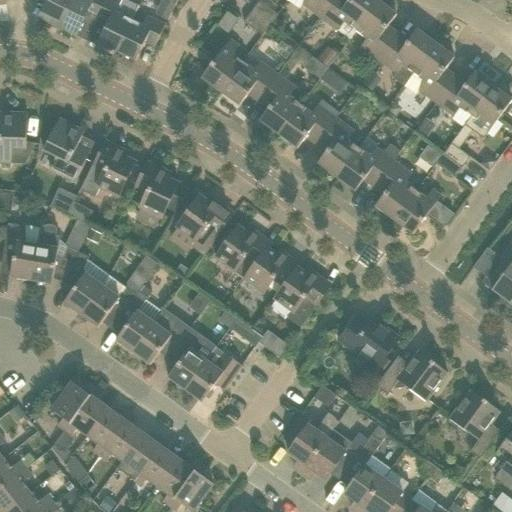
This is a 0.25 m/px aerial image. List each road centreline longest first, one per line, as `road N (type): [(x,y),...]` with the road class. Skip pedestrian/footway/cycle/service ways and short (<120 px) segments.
road 1 (residential): [(0,309),(35,312),(308,511)]
road 2 (residential): [(144,110),(235,157),(417,292)]
road 3 (residential): [(417,292),(511,161)]
road 4 (residential): [(0,51),(39,58),(144,110)]
road 5 (residential): [(144,110),(203,0)]
